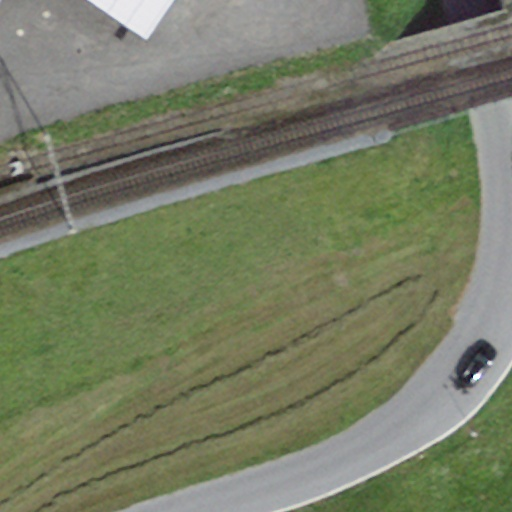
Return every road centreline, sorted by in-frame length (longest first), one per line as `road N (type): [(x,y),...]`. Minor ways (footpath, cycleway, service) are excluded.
road 1 (tertiary): [(511,246),(498,317),(455,384),(422,416),(383,443),(306,476),(196,511)]
road 2 (tertiary): [(464,0),(496,122),(511,233)]
